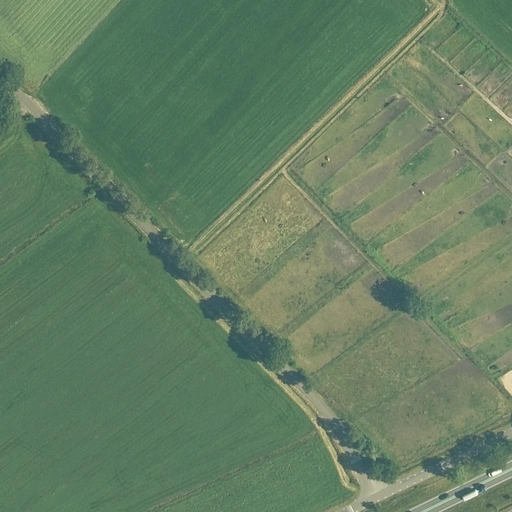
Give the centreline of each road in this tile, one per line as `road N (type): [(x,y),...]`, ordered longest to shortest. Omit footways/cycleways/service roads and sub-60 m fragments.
road 1 (unclassified): [(374,498),(324,413),(0,73)]
road 2 (unclassified): [(374,498),(511,432)]
